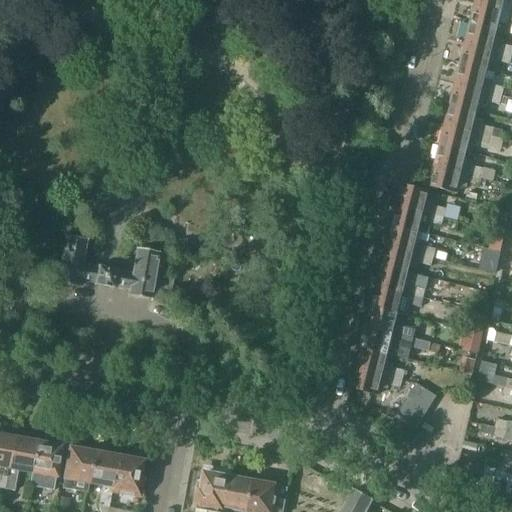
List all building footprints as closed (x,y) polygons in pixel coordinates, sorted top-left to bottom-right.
[(511,0),(476,0),(476,4),(511,12),(511,0)] [(511,12),(476,4),(471,24),(498,31),(498,32),(506,34),(509,21),(511,22),(511,12)] [(471,24),(466,45),(511,56),(511,46),(503,44),(504,40),(496,38),(498,32),(498,31),(471,24)] [(511,56),(466,45),(461,65),(487,72),(489,64),(498,66),(499,62),(510,65),(511,58),(511,56)] [(461,65),(456,85),(502,97),(504,88),(493,85),(494,81),(486,79),(487,72),(461,65)] [(456,85),(450,105),(477,112),(479,105),(487,107),(488,103),(500,105),(500,104),(502,97),(456,85)] [(450,105),(445,125),(492,137),(495,129),(483,126),(484,121),(476,119),(477,112),(450,105)] [(445,125),(440,146),(467,153),(469,145),(477,148),(478,143),(490,146),(492,137),(445,125)] [(495,129),(492,137),(502,140),(504,140),(506,131),(504,131),(495,129)] [(440,146),(435,166),(482,178),(484,169),(473,166),(474,162),(465,160),(467,153),(440,146)] [(435,166),(430,187),(457,194),(459,186),(467,188),(468,183),(480,186),(482,178),(435,166)] [(402,185),(397,206),(444,218),(446,209),(435,206),(436,202),(427,199),(429,192),(411,187),(402,185)] [(397,206),(392,226),(428,235),(431,227),(429,226),(430,224),(442,226),(444,218),(397,206)] [(505,230),(509,212),(500,210),(496,228),(505,230)] [(392,226),(387,246),(434,258),(436,250),(424,247),(425,243),(426,243),(428,235),(392,226)] [(59,273),(57,284),(78,288),(80,282),(95,285),(95,286),(105,287),(114,289),(114,288),(130,290),(129,297),(150,300),(151,290),(162,292),(163,293),(164,291),(162,291),(163,290),(171,291),(173,277),(165,276),(163,285),(152,283),(158,253),(137,250),(132,275),(117,272),(117,271),(108,269),(98,267),(98,269),(83,266),(87,241),(66,237),(61,262),(50,260),(48,271),(59,273)] [(387,246),(382,267),(408,273),(410,266),(419,268),(420,264),(432,267),(434,258),(387,246)] [(501,253),(484,249),(479,270),(496,274),(501,253)] [(448,254),(438,252),(436,259),(446,262),(448,254)] [(382,267),(377,286),(424,298),(426,290),(414,287),(415,283),(407,280),(408,273),(382,267)] [(377,286),(372,307),(398,314),(407,316),(409,309),(410,305),(422,308),(424,298),(377,286)] [(372,307),(367,327),(413,339),(415,331),(404,328),(405,324),(396,321),(398,314),(372,307)] [(494,308),(491,321),(500,323),(503,310),(494,308)] [(367,327),(361,348),(388,354),(408,360),(411,348),(429,352),(431,343),(413,339),(367,327)] [(490,329),(487,340),(510,346),(511,337),(511,336),(497,333),(497,334),(493,329),(490,329)] [(465,347),(479,350),(482,335),(469,332),(465,347)] [(431,343),(429,352),(439,354),(442,346),(431,343)] [(361,348),(356,368),(403,380),(405,371),(393,368),(394,364),(386,362),(388,354),(361,348)] [(468,358),(464,373),(472,375),(475,360),(468,358)] [(356,368),(351,389),(352,389),(378,396),(380,387),(388,389),(389,385),(401,388),(403,380),(356,368)] [(493,385),(493,386),(504,389),(507,380),(495,377),(493,385)] [(416,384),(410,394),(430,407),(437,397),(416,384)] [(511,390),(504,389),(502,397),(511,399),(511,390)] [(404,404),(424,417),(430,407),(410,394),(404,404)] [(404,404),(397,414),(417,428),(424,417),(404,404)] [(411,438),(417,428),(397,414),(390,425),(411,438)] [(495,428),(495,429),(511,432),(511,422),(509,422),(509,423),(497,420),(495,428)] [(483,426),(481,433),(493,436),(493,438),(505,441),(511,443),(511,432),(495,429),(483,426)] [(0,489),(4,490),(6,478),(8,469),(13,438),(3,436),(4,434),(0,433),(0,489)] [(6,478),(4,490),(14,492),(18,471),(31,474),(32,474),(37,443),(34,442),(34,440),(26,438),(26,440),(13,438),(8,469),(6,478)] [(31,474),(29,487),(44,490),(53,491),(54,488),(56,478),(57,478),(63,448),(51,445),(51,443),(42,441),(42,443),(37,443),(32,474),(31,474)] [(478,445),(464,442),(462,449),(477,452),(478,445)] [(69,449),(62,489),(87,493),(89,485),(95,454),(92,453),(93,450),(83,449),(83,452),(71,449),(69,449)] [(95,454),(89,485),(102,488),(98,507),(99,511),(107,511),(108,508),(112,493),(119,458),(107,456),(108,453),(99,452),(98,454),(95,454)] [(460,461),(472,464),(473,457),(461,454),(461,457),(460,461)] [(487,460),(485,469),(511,475),(511,454),(507,454),(504,463),(499,462),(499,463),(487,460)] [(119,458),(112,493),(140,498),(143,482),(146,483),(146,479),(142,478),(146,460),(136,458),(136,461),(131,461),(132,458),(119,455),(119,458)] [(471,466),(469,476),(483,479),(483,477),(485,469),(471,466)] [(511,475),(485,469),(483,477),(495,480),(492,492),(511,496),(511,475)] [(224,511),(225,508),(230,478),(205,473),(202,488),(199,488),(196,507),(194,511),(224,511)] [(230,478),(225,508),(245,511),(247,511),(254,483),(250,482),(251,480),(242,478),(241,480),(230,478)] [(254,483),(247,511),(273,511),(278,487),(266,485),(267,483),(258,481),(257,484),(254,483)] [(341,511),(366,511),(374,499),(354,489),(341,511)] [(55,511),(61,511),(67,511),(69,500),(57,498),(55,511)]
